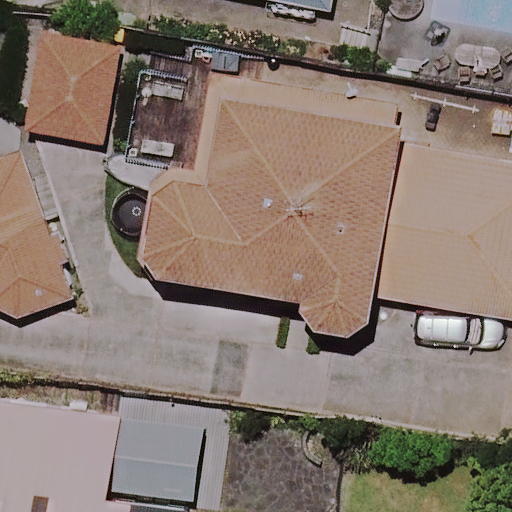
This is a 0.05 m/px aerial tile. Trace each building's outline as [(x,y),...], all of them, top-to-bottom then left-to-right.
[(339,0),(249,0),(337,14),(339,0)] [(114,46),(25,36),(14,129),(103,139),(114,46)] [(395,103),(216,76),(201,176),(165,171),(150,272),(308,296),(304,323),(370,333),(375,298),(511,318),(511,164),(389,146),(395,103)] [(75,292),(24,160),(0,166),(0,308),(4,319),(75,292)] [(194,511),(195,502),(113,494),(122,409),(0,397),(0,511),(194,511)]
